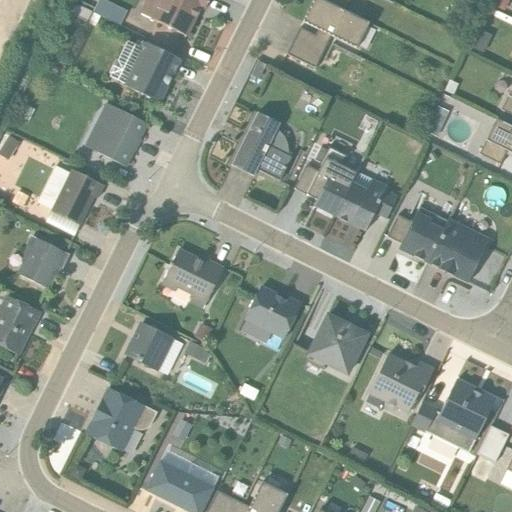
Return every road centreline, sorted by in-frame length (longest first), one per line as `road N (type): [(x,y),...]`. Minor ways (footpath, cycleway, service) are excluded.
road 1 (residential): [(180,186),(139,218),(23,447),(32,478),(83,511)]
road 2 (residential): [(180,186),(194,200),(484,343)]
road 3 (residential): [(180,186),(179,162),(262,0)]
